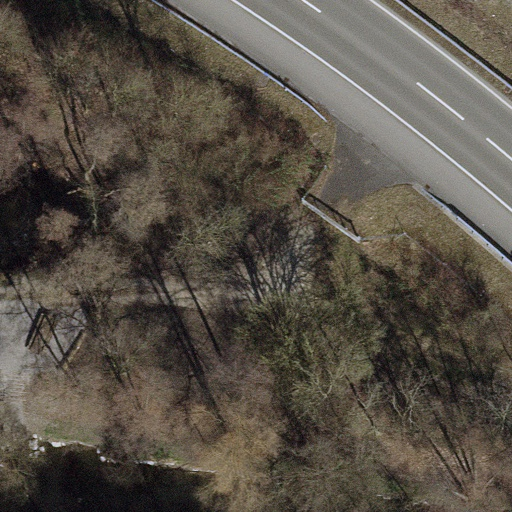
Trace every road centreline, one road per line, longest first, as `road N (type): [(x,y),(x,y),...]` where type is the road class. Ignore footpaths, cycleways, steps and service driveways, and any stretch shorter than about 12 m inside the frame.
road 1 (track): [(325,217),(290,272),(176,293),(0,297)]
road 2 (track): [(290,272),(384,361),(511,416)]
road 3 (motorway): [(303,0),(511,163)]
